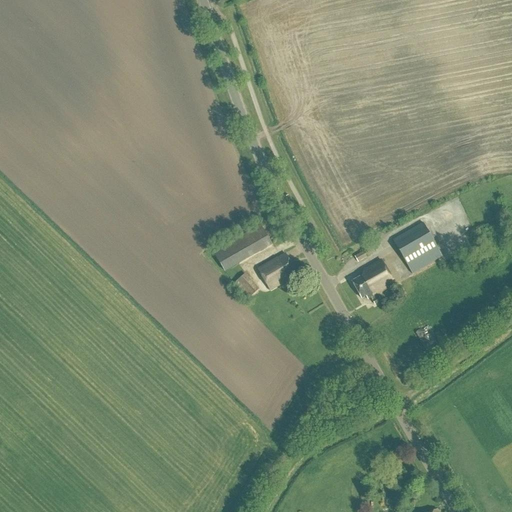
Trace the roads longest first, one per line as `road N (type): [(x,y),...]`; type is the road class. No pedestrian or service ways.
road 1 (tertiary): [(455,511),(264,173),(202,0)]
road 2 (track): [(395,404),(511,321)]
